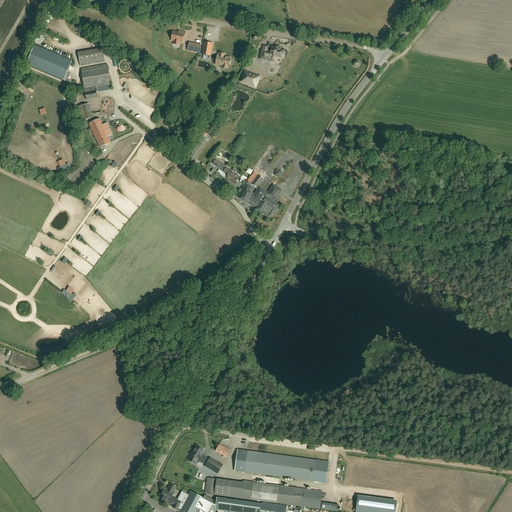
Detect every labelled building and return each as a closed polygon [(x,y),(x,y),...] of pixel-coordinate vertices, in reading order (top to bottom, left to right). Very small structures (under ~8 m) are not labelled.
[(202,34),(204,27),(190,24),(189,31),(202,34)] [(173,31),(171,41),(174,41),(173,44),(179,45),(180,42),(182,43),(183,39),(183,36),(185,37),(185,32),(179,30),(179,32),(173,31)] [(210,56),(211,50),(211,46),(212,43),(211,43),(204,42),(202,54),(207,55),(210,56)] [(188,46),(187,50),(190,51),(200,53),(201,45),(192,43),(192,44),(189,43),(188,46)] [(72,61),(35,45),(27,65),(64,81),(72,61)] [(268,52),(267,52),(268,46),(263,45),(262,51),(260,59),(269,60),(269,61),(270,61),(271,62),(272,62),(273,62),(274,62),(275,62),(276,62),(277,57),(282,58),(282,56),(283,56),(283,55),(284,54),(284,53),(283,52),(283,50),(280,50),(280,48),(279,48),(279,46),(275,45),(274,47),(271,47),(270,53),(268,53),(268,52)] [(81,66),(106,61),(103,48),(78,52),(81,66)] [(229,67),(231,58),(224,57),(224,54),(219,53),(218,56),(217,56),(216,64),(222,66),(222,68),(227,69),(228,67),(229,67)] [(95,87),(111,84),(108,64),(81,69),(86,99),(97,97),(95,87)] [(244,74),(241,82),(256,87),(258,80),(259,77),(258,76),(255,75),(254,75),(251,74),(248,73),(245,71),(245,72),(244,74)] [(100,147),(110,142),(100,119),(89,124),(100,147)] [(190,161),(206,138),(201,134),(186,156),(183,159),(189,162),(190,161)] [(92,156),(90,163),(97,166),(100,160),(92,156)] [(216,159),(212,164),(219,170),(223,164),(216,159)] [(227,167),(223,164),(219,170),(227,175),(226,177),(235,184),(239,178),(240,178),(243,175),(234,168),(232,171),(227,167)] [(244,201),(245,202),(250,196),(253,198),(249,204),(257,209),(257,210),(258,211),(258,212),(259,212),(260,212),(262,214),(264,212),(269,215),(273,209),(275,211),(276,210),(277,209),(278,208),(278,207),(279,206),(275,203),(277,201),(275,199),(280,192),(274,188),(275,187),(275,186),(274,185),(273,185),(268,193),(259,187),(254,194),(249,191),(252,187),(251,186),(251,184),(256,189),(264,179),(254,172),(247,181),(248,182),(238,196),(238,197),(239,195),(242,197),(240,199),(241,200),(242,200),(242,201),(243,201),(244,201)] [(226,457),(230,450),(220,444),(216,451),(226,457)] [(197,446),(193,453),(193,452),(188,460),(195,464),(198,460),(204,464),(207,458),(201,455),(204,450),(200,448),(200,447),(198,446),(197,447),(197,446)] [(239,467),(239,471),(326,483),(329,462),(242,450),(241,454),(238,454),(237,459),(237,462),(236,462),(236,467),(239,467)] [(210,458),(205,466),(218,473),(222,465),(210,458)] [(207,478),(205,493),(214,495),(216,479),(207,478)] [(322,492),(303,490),(243,481),(243,483),(217,479),(215,494),(300,507),(320,509),(322,492)] [(161,496),(164,497),(162,501),(170,505),(171,504),(174,505),(173,508),(178,510),(182,502),(172,496),(173,493),(173,492),(176,487),(170,484),(168,490),(165,488),(161,496)] [(197,511),(213,511),(215,510),(231,511),(287,511),(288,505),(262,501),(262,504),(217,497),(216,501),(215,501),(214,502),(205,498),(204,499),(190,492),(180,511),(181,511),(197,511)] [(395,511),(397,502),(357,496),(355,511),(395,511)] [(337,511),(338,505),(322,503),(321,510),(337,511)]
